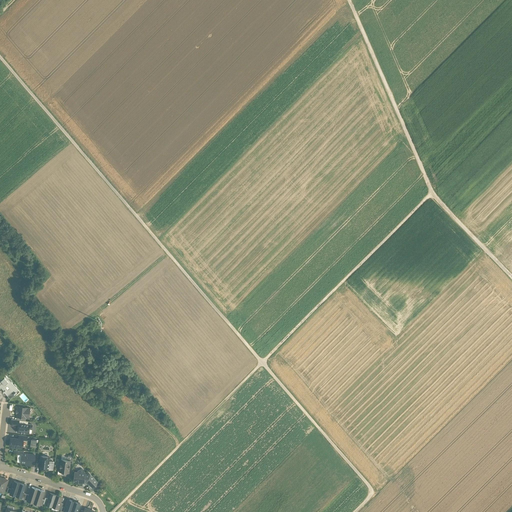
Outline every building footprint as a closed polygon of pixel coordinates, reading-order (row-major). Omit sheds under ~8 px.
[(14,384),(5,374),(0,378),(0,388),(1,387),(4,391),(3,392),(4,393),(4,392),(7,395),(12,391),(14,394),(16,392),(18,390),(16,387),(14,384)] [(30,408),(18,406),(17,416),(23,417),(26,417),(28,417),(30,408)] [(19,423),(18,423),(18,426),(17,432),(29,433),(29,428),(31,429),(32,424),(19,423)] [(22,439),(11,438),(10,446),(21,447),(22,439)] [(34,455),(22,453),(21,462),(26,463),(26,465),(33,465),(34,455)] [(50,457),(41,456),(39,468),(48,469),(49,461),(50,457)] [(67,460),(61,459),(60,471),(57,470),(57,473),(58,474),(63,475),(64,474),(64,471),(68,472),(70,463),(70,460),(67,460)] [(82,468),(78,470),(78,472),(75,472),(74,480),(75,481),(77,482),(81,483),(84,482),(84,481),(87,481),(92,486),(96,485),(97,481),(90,474),(85,474),(85,472),(82,468)] [(20,483),(14,481),(11,489),(10,493),(16,495),(20,483)] [(22,497),(23,493),(26,485),(20,483),(16,495),(22,497)] [(29,495),(27,500),(33,502),(38,489),(32,486),(29,495)] [(44,491),(38,489),(33,502),(39,504),(41,499),(44,491)] [(56,495),(50,492),(48,498),(46,504),(52,506),(56,495)] [(56,495),(52,506),(58,508),(60,502),(62,497),(56,495)] [(64,511),(67,511),(70,511),(74,501),(68,499),(65,507),(64,511)] [(74,501),(70,511),(76,511),(77,511),(80,503),(74,501)]
